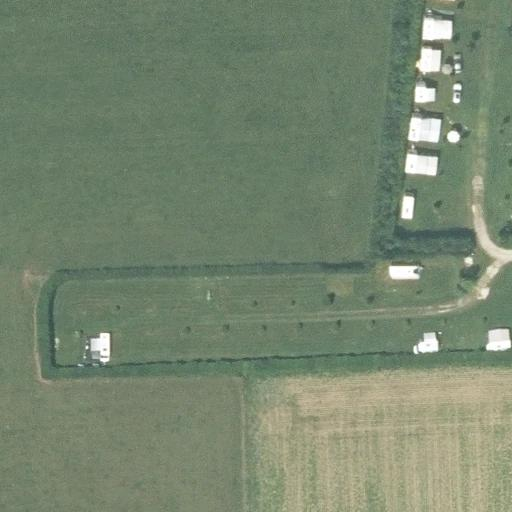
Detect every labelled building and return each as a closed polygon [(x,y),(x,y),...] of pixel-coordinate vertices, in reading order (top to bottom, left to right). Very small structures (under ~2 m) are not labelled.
[(426,10),(424,34),(451,36),(453,12),(426,10)] [(419,68),(442,71),(445,48),(422,44),(419,68)] [(435,97),(435,81),(416,80),(416,96),(435,97)] [(430,135),(433,116),(414,113),(411,132),(430,135)] [(409,150),(409,170),(437,171),(437,151),(409,150)] [(392,286),(402,286),(401,270),(379,271),(380,287),(392,286)] [(511,353),(511,332),(493,333),(494,354),(511,353)] [(87,346),(88,358),(117,355),(115,333),(95,335),(96,345),(87,346)] [(464,352),(479,351),(478,333),(463,333),(464,352)]
